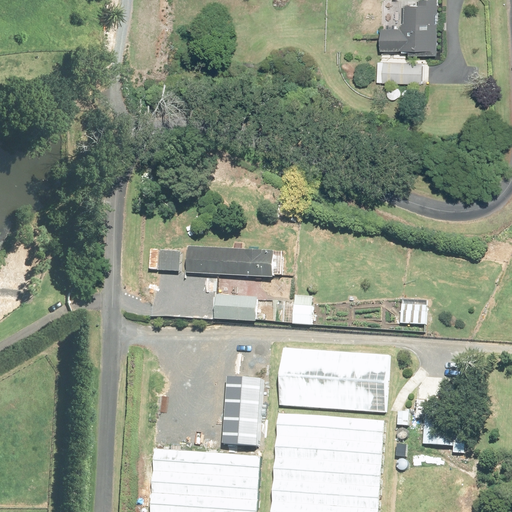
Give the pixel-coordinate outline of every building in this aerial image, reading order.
[(433,0),(433,6),(407,5),(407,23),(404,27),(387,26),(387,49),(443,51),(444,0),(433,0)] [(382,61),(382,82),(429,83),(429,61),(382,61)] [(165,250),(164,271),(185,272),(185,251),(165,250)] [(192,250),(191,274),(279,278),(280,254),(192,250)] [(220,296),(219,320),(262,323),(263,298),(220,296)] [(298,297),(298,325),(316,325),(317,298),(298,297)] [(431,301),(404,300),(403,323),(430,325),(431,301)] [(393,357),(288,350),(285,405),(389,411),(393,357)] [(165,351),(159,441),(268,449),(275,359),(165,351)] [(429,419),(428,445),(471,446),(472,404),(420,402),(419,419),(429,419)] [(414,441),(414,427),(415,412),(401,411),(401,427),(400,440),(414,441)] [(284,434),(278,511),(388,511),(394,442),(284,434)] [(157,451),(152,511),(262,511),(266,459),(157,451)]
